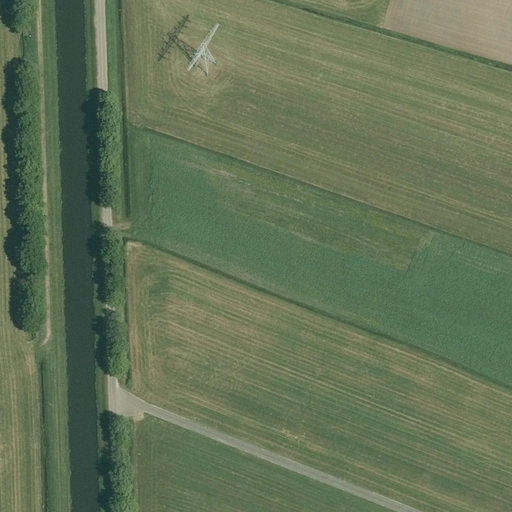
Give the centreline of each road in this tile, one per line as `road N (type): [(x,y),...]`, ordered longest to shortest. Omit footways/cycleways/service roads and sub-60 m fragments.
road 1 (tertiary): [(116,511),(99,0)]
road 2 (track): [(37,345),(47,326),(36,0)]
